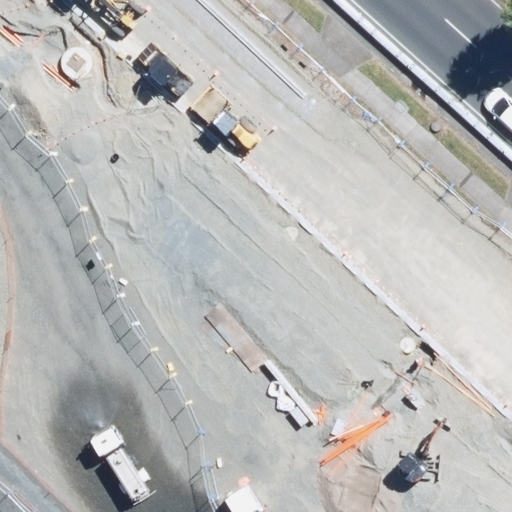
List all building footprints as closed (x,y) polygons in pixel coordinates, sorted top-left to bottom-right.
[(0,0),(0,60),(51,3),(48,0),(0,0)] [(26,398),(191,112),(86,51),(0,200),(0,393),(4,386),(26,398)] [(237,461),(254,477),(300,429),(308,437),(418,320),(286,194),(109,381),(167,436),(175,428),(193,445),(206,432),(237,461)] [(511,511),(511,401),(486,431),(497,441),(433,511),(511,511)] [(290,511),(254,477),(237,461),(189,511),(290,511)]
